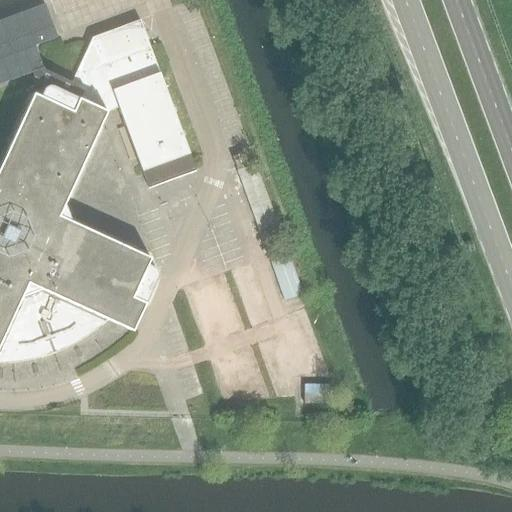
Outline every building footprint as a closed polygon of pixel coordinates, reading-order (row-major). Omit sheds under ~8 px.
[(0,360),(12,361),(33,357),(53,352),(72,343),(89,332),(105,319),(132,332),(132,331),(157,278),(157,275),(157,272),(155,269),(152,267),(147,265),(150,258),(70,221),(63,204),(105,115),(106,112),(118,108),(141,172),(148,189),(195,171),(189,154),(149,46),(139,20),(91,38),(75,73),(71,83),(66,93),(53,87),(52,87),(52,86),(49,86),(46,87),(44,88),(42,91),(39,96),(33,94),(0,165),(0,360)] [(242,154),(232,157),(236,170),(247,166),(242,154)] [(282,239),(256,165),(237,171),(264,246),(282,239)] [(275,243),(265,247),(269,257),(279,254),(275,243)] [(289,255),(270,262),(284,301),(303,295),(289,255)]
